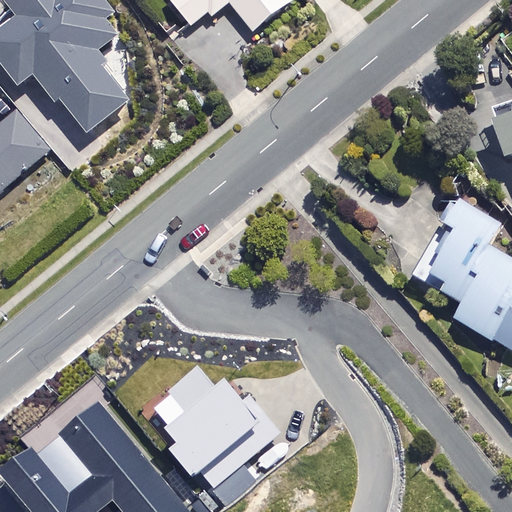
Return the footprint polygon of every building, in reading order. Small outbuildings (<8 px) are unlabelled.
[(102,69),(110,63),(100,51),(118,37),(106,22),(112,17),(98,0),(3,0),(18,20),(0,33),(0,66),(18,89),(33,77),(55,106),(60,102),(87,137),(129,104),(102,69)] [(206,13),(210,19),(228,4),(252,34),(292,2),(290,0),(166,0),(188,27),(206,13)] [(511,102),(495,108),(499,119),(488,122),(500,160),(511,155),(511,102)] [(0,194),(49,152),(15,113),(0,126),(0,194)] [(427,172),(390,143),(367,172),(404,201),(427,172)] [(502,228),(456,203),(427,255),(425,254),(413,275),(463,303),(454,320),(511,352),(511,262),(489,250),(502,228)] [(200,470),(214,487),(280,432),(250,395),(243,401),(224,378),(215,385),(198,365),(167,390),(171,395),(154,409),(168,425),(164,428),(177,442),(168,449),(192,477),(200,470)] [(27,444),(0,466),(0,476),(30,511),(190,511),(97,402),(35,455),(27,444)]
